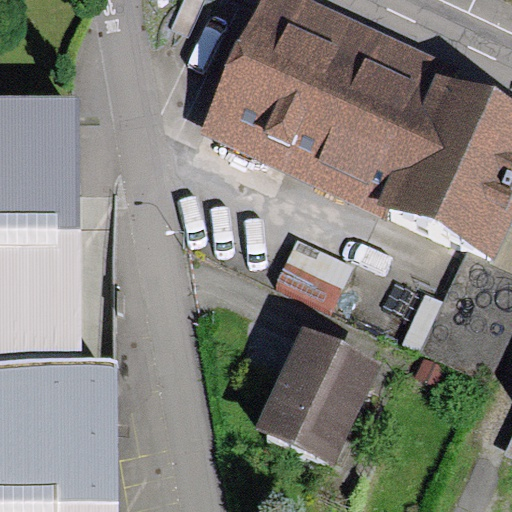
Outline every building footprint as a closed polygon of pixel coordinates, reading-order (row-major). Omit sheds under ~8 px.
[(511,120),(252,0),(246,0),(183,136),(455,262),(473,270),(481,254),(511,187),(511,120)] [(0,511),(99,511),(99,395),(68,396),(67,127),(0,127),(0,511)] [(511,329),(511,269),(481,254),(473,270),(455,262),(411,361),(483,394),(511,329)] [(284,352),(236,453),(316,490),(363,390),(284,352)] [(511,402),(502,423),(511,427),(511,402)]
